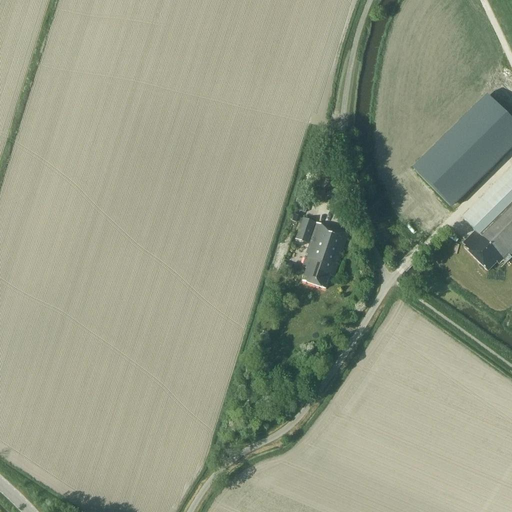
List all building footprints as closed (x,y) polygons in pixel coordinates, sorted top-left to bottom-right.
[(413,169),(450,206),(511,144),(511,121),(487,96),(413,169)] [(511,167),(511,168),(461,218),(475,231),(462,244),(464,246),(463,248),(487,272),(496,262),(498,264),(502,261),(505,264),(511,258),(509,256),(511,253),(511,167)] [(305,213),(307,207),(297,204),(295,210),(305,213)] [(308,244),(315,223),(315,222),(302,218),(294,239),(308,244)] [(348,234),(316,223),(302,267),(306,268),(302,281),(325,289),(329,276),(333,277),(348,234)]
